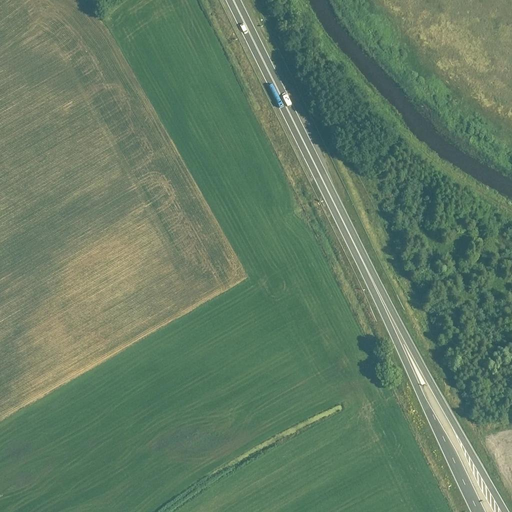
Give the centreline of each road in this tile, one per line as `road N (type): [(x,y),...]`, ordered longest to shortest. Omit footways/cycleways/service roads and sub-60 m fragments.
road 1 (trunk): [(405,347),(233,0)]
road 2 (trunk): [(503,511),(405,347)]
road 3 (trunk): [(405,347),(415,385),(478,511)]
